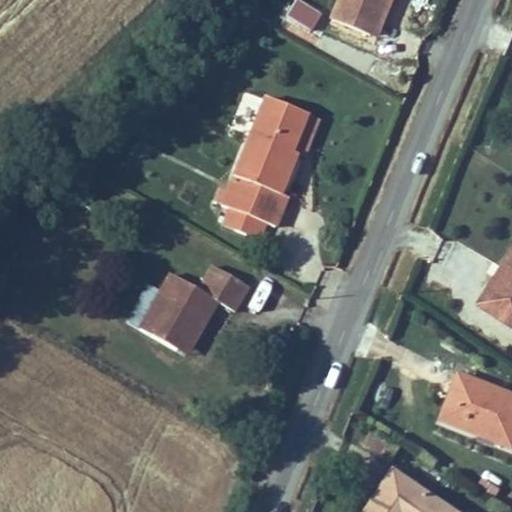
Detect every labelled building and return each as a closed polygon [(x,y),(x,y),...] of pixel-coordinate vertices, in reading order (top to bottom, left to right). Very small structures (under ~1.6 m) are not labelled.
[(295,0),(286,17),(314,31),(323,12),(298,0),(295,0)] [(297,49),(252,155),(297,173),(305,177),(318,145),(310,142),(327,104),(320,101),(335,65),(297,49)] [(350,71),(335,65),(320,101),(327,104),(335,107),(350,71)] [(297,173),(258,157),(249,181),(287,197),(297,173)] [(200,228),(165,294),(204,314),(217,289),(226,294),(248,253),(265,262),(278,237),(244,219),(231,244),(200,228)] [(511,228),(498,249),(503,251),(511,257),(511,228)] [(482,282),(511,302),(511,257),(503,251),(482,282)] [(217,289),(204,314),(213,319),(226,294),(217,289)] [(457,360),(447,385),(461,390),(470,365),(457,360)] [(447,385),(438,409),(511,437),(511,380),(470,365),(461,390),(447,385)] [(395,426),(369,409),(359,423),(385,440),(395,426)] [(450,511),(460,500),(394,451),(353,506),(361,511),(450,511)]
